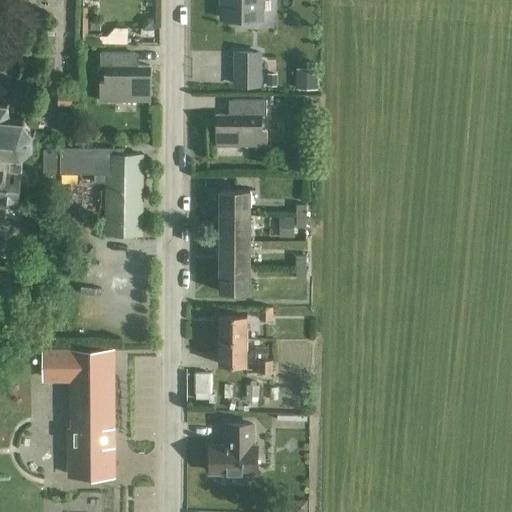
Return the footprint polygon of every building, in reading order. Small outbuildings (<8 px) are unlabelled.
[(221,0),(221,18),(241,18),(241,16),(260,16),(260,0),(221,0)] [(153,4),(141,4),(141,16),(153,16),(153,4)] [(147,19),(143,23),(143,29),(154,29),(154,19),(147,19)] [(139,53),(134,53),(100,52),(100,67),(105,67),(105,80),(100,80),(100,101),(149,101),(149,107),(150,107),(151,66),(139,66),(139,53)] [(260,53),(236,52),(236,84),(260,85),(260,53)] [(276,72),(267,72),(267,84),(276,84),(276,72)] [(297,73),(297,88),(318,89),(318,73),(297,73)] [(0,199),(27,201),(30,171),(21,170),(22,157),(22,154),(31,146),(34,147),(35,146),(32,144),(33,131),(36,130),(35,129),(33,130),(24,120),(25,117),(24,116),(23,119),(10,118),(8,106),(9,104),(8,103),(6,105),(0,104),(0,98),(8,92),(0,83),(0,199)] [(72,105),(72,93),(58,93),(58,105),(72,105)] [(233,115),(217,115),(217,145),(267,146),(267,129),(262,129),(262,115),(267,115),(267,100),(234,99),(233,115)] [(70,118),(59,118),(59,133),(70,133),(70,118)] [(60,147),(44,147),(43,173),(60,173),(94,173),(94,182),(108,182),(107,233),(141,234),(142,154),(122,154),(123,147),(60,147)] [(302,158),(290,158),(290,171),(302,171),(302,158)] [(220,189),(220,215),(250,215),(250,189),(220,189)] [(297,204),(297,215),(306,216),(306,204),(297,204)] [(220,215),(220,240),(250,240),(250,215),(220,215)] [(306,216),(297,215),(297,227),(306,227),(306,216)] [(294,236),(294,218),(280,218),(280,236),(294,236)] [(220,240),(220,265),(250,265),(250,240),(220,240)] [(297,255),(297,266),(306,266),(306,255),(297,255)] [(250,265),(220,265),(220,291),(250,292),(250,265)] [(306,266),(297,266),(297,278),(306,278),(306,266)] [(13,268),(0,267),(0,289),(12,291),(13,268)] [(273,319),(273,306),(260,306),(260,319),(273,319)] [(219,339),(247,339),(247,314),(220,314),(219,339)] [(247,339),(219,339),(219,364),(247,364),(247,339)] [(269,348),(255,348),(255,358),(268,358),(269,348)] [(70,475),(113,475),(113,429),(109,429),(109,374),(112,373),(112,351),(45,351),(44,377),(73,377),(74,429),(70,429),(70,475)] [(272,373),(272,360),(259,360),(259,372),(272,373)] [(209,395),(208,367),(191,368),(192,395),(209,395)] [(272,411),(272,421),(300,421),(301,411),(272,411)] [(257,472),(257,445),(253,445),(253,424),(227,424),(227,445),(210,445),(210,472),(257,472)] [(296,501),(296,511),(308,511),(308,501),(296,501)]
